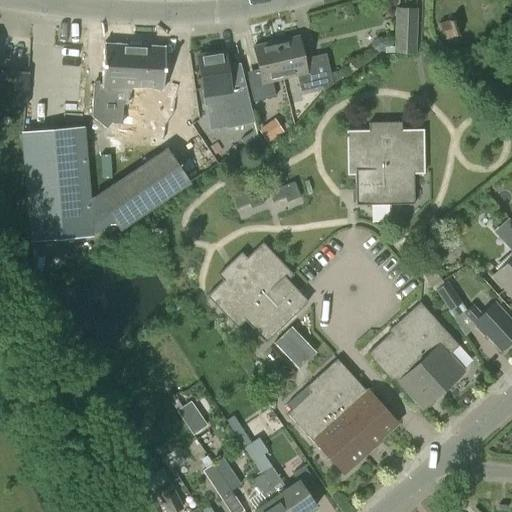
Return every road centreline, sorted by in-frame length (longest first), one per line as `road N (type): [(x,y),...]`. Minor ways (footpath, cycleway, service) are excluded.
road 1 (tertiary): [(18,0),(125,14),(273,0)]
road 2 (unclassified): [(64,511),(0,340)]
